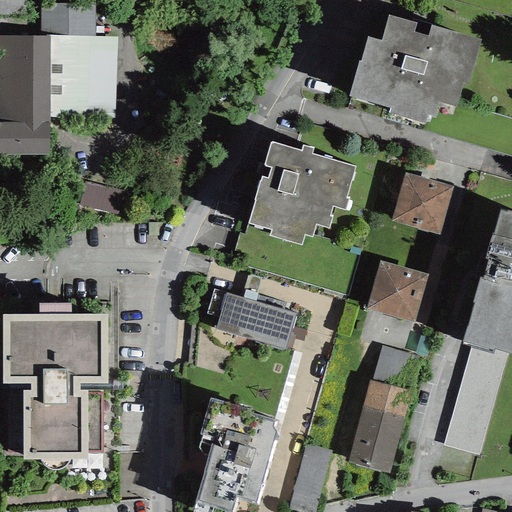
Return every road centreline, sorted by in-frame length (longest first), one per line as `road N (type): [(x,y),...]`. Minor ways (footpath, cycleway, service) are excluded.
road 1 (residential): [(334,0),(181,239),(156,361),(160,511)]
road 2 (residential): [(511,494),(417,497),(371,511)]
